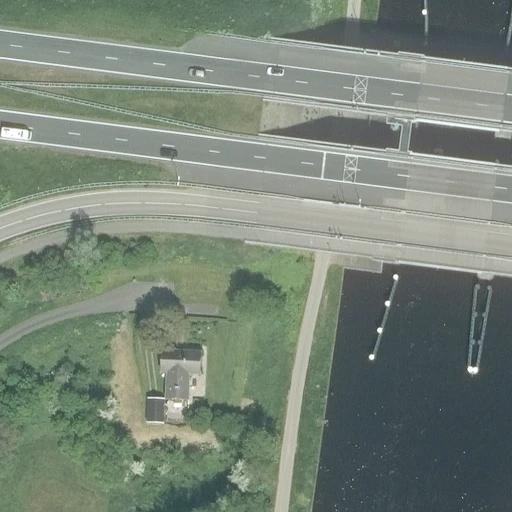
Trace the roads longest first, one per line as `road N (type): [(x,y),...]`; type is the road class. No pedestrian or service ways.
road 1 (unclassified): [(279,511),(353,0)]
road 2 (trunk): [(511,110),(0,45)]
road 3 (trunk): [(0,126),(511,191)]
road 4 (secondary): [(511,246),(251,213)]
road 5 (secondary): [(0,230),(114,202),(251,213)]
